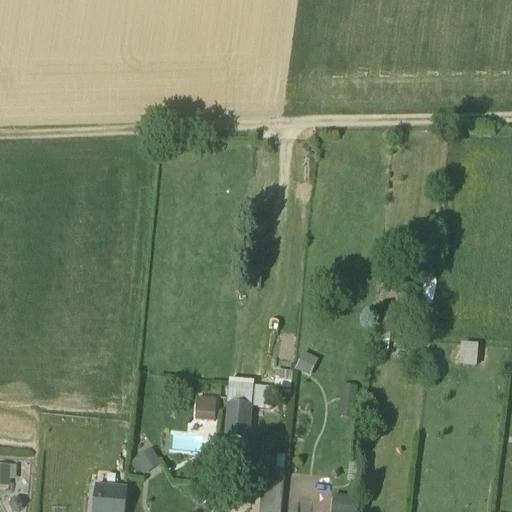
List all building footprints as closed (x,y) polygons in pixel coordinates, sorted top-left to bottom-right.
[(317,354),(301,345),(294,360),(309,367),(317,354)] [(272,381),(291,383),(292,367),(273,366),(272,381)] [(229,372),(227,397),(249,399),(253,399),(255,374),(229,372)] [(359,380),(342,378),(338,409),(355,411),(359,380)] [(249,399),(227,397),(224,430),(246,432),(249,399)] [(150,443),(131,455),(140,468),(158,457),(150,443)] [(248,445),(228,443),(227,459),(246,461),(248,445)] [(274,454),(262,453),(261,461),(264,461),(273,462),(274,454)] [(0,473),(9,473),(9,457),(0,457),(0,473)] [(273,462),(264,461),(262,478),(281,480),(283,463),(273,462)] [(88,511),(93,511),(121,511),(125,479),(92,476),(88,511)] [(277,511),(281,480),(262,478),(259,511),(277,511)] [(351,511),(353,490),(333,488),(331,511),(351,511)]
